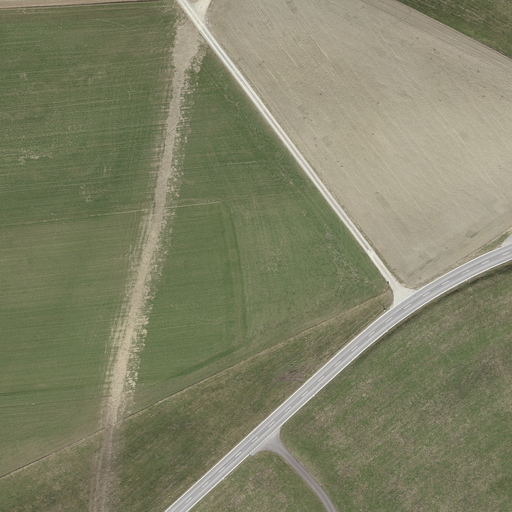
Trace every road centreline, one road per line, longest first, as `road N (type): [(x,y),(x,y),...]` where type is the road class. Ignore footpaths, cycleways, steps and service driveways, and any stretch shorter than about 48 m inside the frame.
road 1 (tertiary): [(511,251),(409,307),(177,511)]
road 2 (track): [(409,307),(182,0)]
